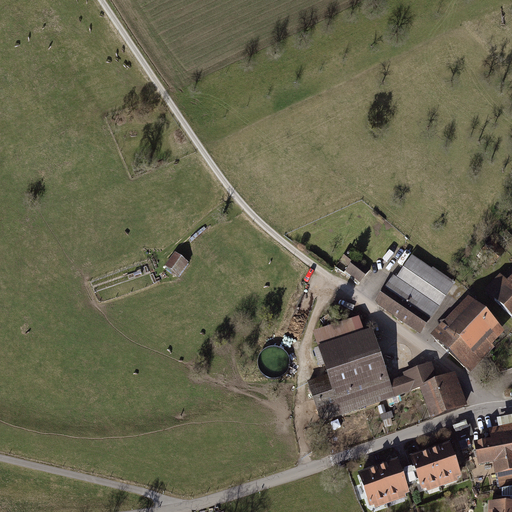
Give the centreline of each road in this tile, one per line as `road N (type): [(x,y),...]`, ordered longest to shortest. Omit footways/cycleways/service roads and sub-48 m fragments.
road 1 (track): [(326,273),(227,185),(101,0)]
road 2 (tertiary): [(478,410),(164,511)]
road 3 (residential): [(478,410),(455,367),(326,273)]
road 4 (track): [(309,468),(299,426),(307,340),(333,278)]
road 5 (track): [(0,456),(184,508)]
